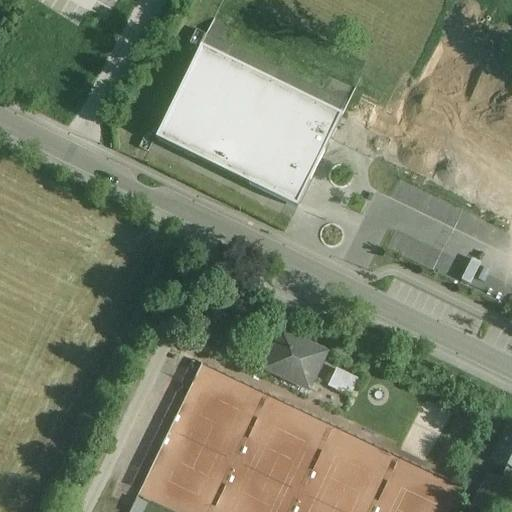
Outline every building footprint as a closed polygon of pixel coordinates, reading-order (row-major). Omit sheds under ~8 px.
[(155,142),(296,210),(341,119),(200,50),(155,142)] [(511,151),(394,98),(369,152),(511,217),(511,151)] [(282,335),(264,371),(281,379),(288,365),(315,378),(325,356),(282,335)] [(356,392),(360,375),(336,370),(332,388),(356,392)] [(511,426),(507,424),(488,463),(505,471),(511,474),(511,426)] [(511,474),(505,471),(499,482),(486,476),(470,508),(478,511),(485,511),(493,498),(508,505),(511,497),(511,474)]
